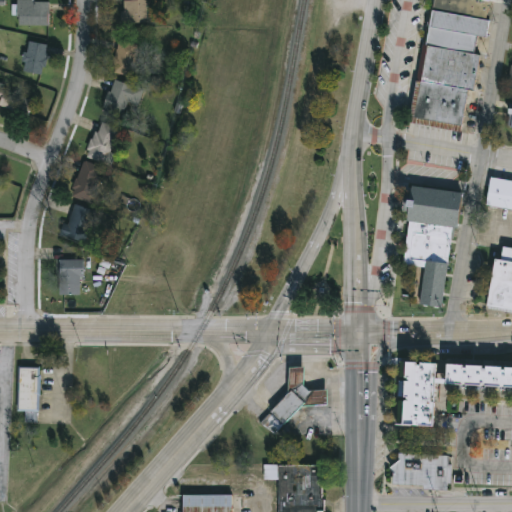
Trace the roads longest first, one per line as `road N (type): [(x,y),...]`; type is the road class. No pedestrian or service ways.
road 1 (tertiary): [(359,337),(0,337)]
road 2 (residential): [(29,337),(33,203),(69,108),(83,0)]
road 3 (residential): [(449,337),(509,0)]
road 4 (tertiary): [(353,130),(334,203),(270,334)]
road 5 (tertiary): [(359,337),(353,130)]
road 6 (secondary): [(359,511),(359,337)]
road 7 (residential): [(353,130),(511,161)]
road 8 (tertiary): [(359,337),(511,335)]
road 9 (tertiary): [(359,506),(511,505)]
road 10 (tertiary): [(353,130),(377,0)]
road 11 (tertiary): [(211,418),(131,511)]
